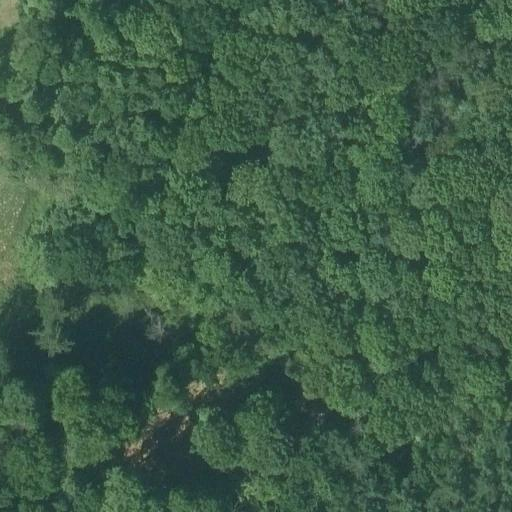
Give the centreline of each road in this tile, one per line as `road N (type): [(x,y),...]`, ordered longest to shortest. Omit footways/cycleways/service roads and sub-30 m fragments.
road 1 (track): [(0,140),(103,202),(341,304)]
road 2 (track): [(341,304),(426,125),(511,70)]
road 3 (track): [(341,304),(273,511)]
road 4 (track): [(341,304),(511,353)]
